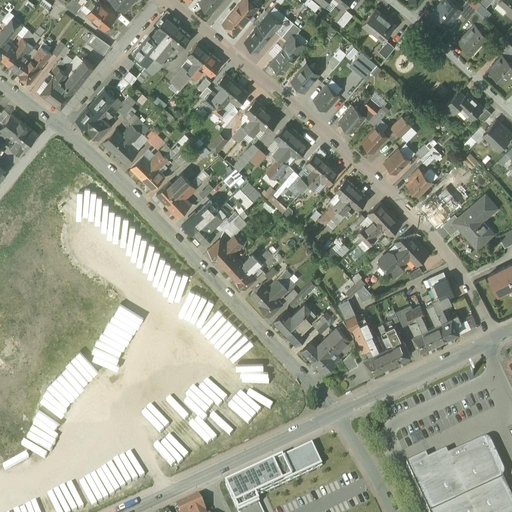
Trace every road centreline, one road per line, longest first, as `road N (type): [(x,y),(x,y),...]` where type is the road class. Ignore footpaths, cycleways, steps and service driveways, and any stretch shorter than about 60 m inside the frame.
road 1 (residential): [(162,0),(418,223),(466,282),(495,339)]
road 2 (residential): [(336,413),(57,124)]
road 3 (tertiary): [(495,339),(336,413)]
road 4 (residential): [(57,124),(162,0)]
road 5 (tertiary): [(336,413),(206,475)]
road 6 (residential): [(511,113),(414,19)]
